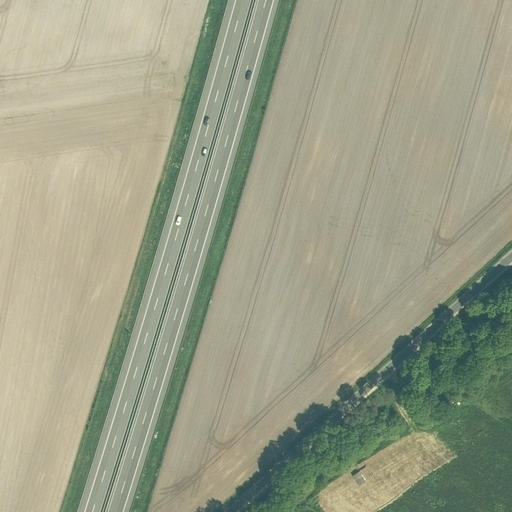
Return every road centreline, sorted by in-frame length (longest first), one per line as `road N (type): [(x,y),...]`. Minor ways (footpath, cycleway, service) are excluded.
road 1 (motorway): [(242,0),(92,511)]
road 2 (motorway): [(114,511),(264,0)]
road 3 (tertiary): [(228,511),(511,253)]
